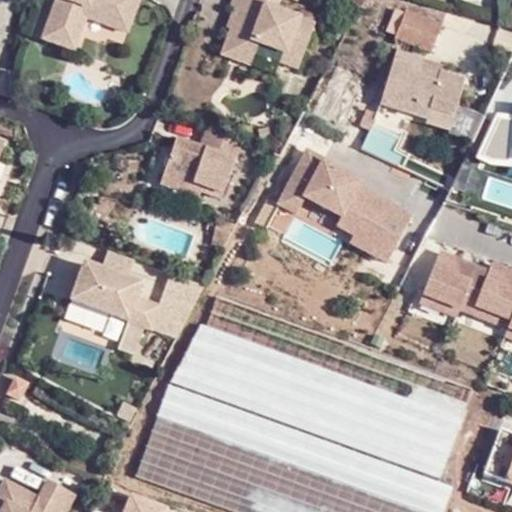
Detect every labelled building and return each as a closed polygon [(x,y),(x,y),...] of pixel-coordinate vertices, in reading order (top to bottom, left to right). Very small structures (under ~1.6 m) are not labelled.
[(58,0),(44,42),(75,53),(77,48),(83,29),(119,41),(132,0),(58,0)] [(278,65),(297,71),(317,15),(302,10),(299,15),(277,7),(279,0),(225,0),(219,18),(225,21),(215,51),(250,63),(257,46),(281,54),(278,65)] [(430,50),(441,23),(406,10),(395,37),(430,50)] [(83,29),(77,48),(84,51),(89,40),(105,46),(101,57),(111,62),(119,41),(83,29)] [(419,75),(424,61),(397,53),(381,105),(432,120),(430,126),(450,132),(466,81),(439,72),(436,80),(419,75)] [(440,65),(424,61),(419,75),(436,80),(439,72),(440,65)] [(511,129),(480,117),(474,131),(511,145),(511,129)] [(226,203),(249,139),(212,125),(205,147),(180,138),(166,181),(226,203)] [(321,165),(303,155),(297,167),(314,175),(319,166),(320,167),(321,165)] [(297,167),(285,192),(303,201),(339,220),(335,229),(352,238),(348,245),(368,256),(373,245),(391,255),(409,219),(355,191),(357,186),(343,179),(320,167),(319,166),(314,175),(297,167)] [(303,201),(285,192),(276,208),(294,217),(303,201)] [(373,245),(368,256),(385,265),(391,255),(373,245)] [(461,302),(475,267),(460,262),(458,267),(451,264),(453,259),(438,254),(421,295),(458,310),(461,302)] [(453,259),(451,264),(458,267),(460,262),(453,259)] [(505,270),(491,265),(487,272),(475,267),(461,302),(510,321),(511,316),(511,273),(510,278),(503,276),(505,270)] [(155,331),(163,308),(139,300),(143,287),(88,266),(75,303),(155,331)] [(458,310),(421,295),(418,303),(455,318),(458,310)] [(141,453),(143,465),(229,504),(223,450),(211,452),(196,446),(191,400),(205,407),(214,406),(210,375),(220,379),(222,401),(219,407),(221,422),(235,392),(277,387),(248,374),(269,372),(266,344),(250,337),(224,340),(222,319),(228,318),(226,299),(215,301),(192,354),(184,355),(169,388),(174,433),(154,424),(141,453)] [(510,321),(461,302),(458,310),(507,328),(510,321)] [(293,387),(284,389),(295,429),(346,416),(343,407),(364,401),(360,387),(362,386),(359,376),(336,382),(330,362),(290,373),(293,387)] [(29,400),(36,385),(20,377),(12,392),(29,400)] [(511,398),(485,474),(511,484),(511,398)] [(0,511),(64,511),(73,495),(46,480),(37,497),(2,479),(0,481),(0,511)] [(174,511),(138,499),(133,511),(174,511)]
